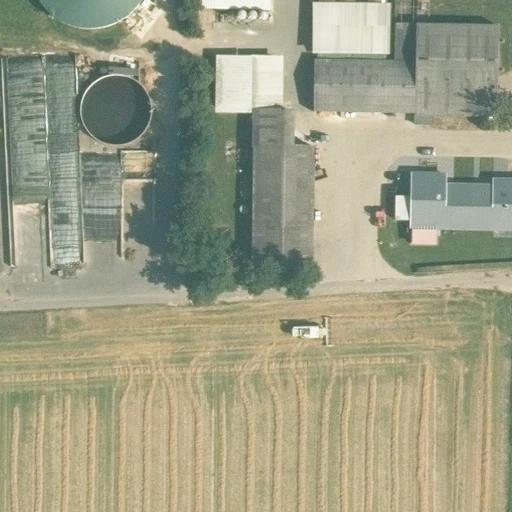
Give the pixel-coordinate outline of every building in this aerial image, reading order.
[(35,0),(36,16),(87,26),(136,22),(140,0),(35,0)] [(497,27),(417,26),(416,38),(395,37),(394,63),(314,61),(314,112),(415,114),(415,117),(496,118),(497,27)] [(276,60),(251,59),(250,111),(252,111),(276,111),(276,60)] [(149,125),(152,111),(149,98),(141,86),(129,78),(115,76),(101,78),(90,86),(82,98),(79,112),(82,126),(90,137),(102,145),(116,148),(130,145),(141,137),(149,125)] [(276,111),(252,111),(252,148),(253,148),(284,148),(284,111),(276,111)] [(284,148),(253,148),(252,267),(312,269),(313,148),(284,148)] [(445,176),(413,176),(411,228),(494,230),(495,188),(445,187),(445,176)] [(511,182),(506,182),(506,188),(495,188),(494,230),(511,230),(511,182)]
